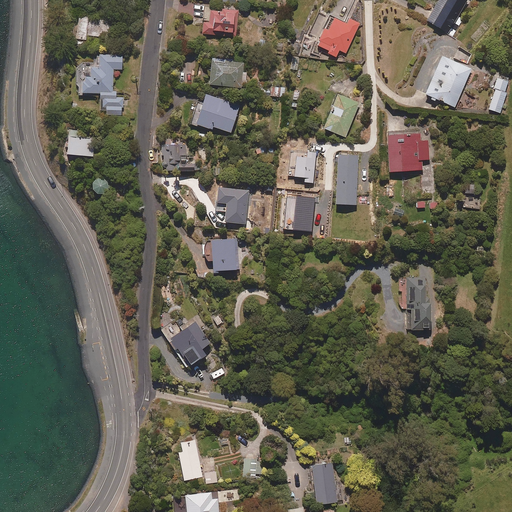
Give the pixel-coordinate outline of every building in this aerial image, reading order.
[(468,0),(439,0),(427,21),(452,36),(462,20),(458,18),(468,0)] [(236,11),(224,10),(223,14),(212,13),(211,22),(204,22),(203,34),(223,36),(223,33),(234,35),(236,11)] [(114,21),(79,18),(77,40),(87,41),(87,36),(113,38),(114,21)] [(348,25),(336,19),(332,27),(328,25),(317,48),(337,58),(340,51),(347,54),(360,25),(350,20),(348,25)] [(123,56),(93,56),(93,69),(85,69),(85,95),(101,95),(101,112),(107,112),(107,116),(123,116),(123,99),(114,99),(113,70),(123,70),(123,56)] [(472,70),(442,58),(426,95),(455,108),(472,70)] [(244,62),(213,61),(211,86),(246,88),(247,73),(244,72),(244,62)] [(510,82),(498,79),(490,111),(501,114),(510,82)] [(285,88),(263,89),(263,99),(285,98),(285,88)] [(360,104),(338,96),(324,129),(346,138),(360,104)] [(240,107),(207,97),(198,126),(213,131),(214,129),(232,134),(240,107)] [(80,132),(71,132),(71,158),(94,159),(95,140),(80,139),(80,132)] [(421,143),(421,136),(389,138),(391,174),(423,172),(423,161),(430,161),(429,142),(421,143)] [(187,165),(186,146),(160,147),(162,173),(180,172),(180,173),(195,172),(195,165),(187,165)] [(359,157),(339,157),(337,206),(357,207),(359,157)] [(220,177),(220,166),(210,166),(211,177),(220,177)] [(99,197),(101,197),(103,198),(104,198),(105,197),(107,197),(108,196),(109,195),(110,194),(111,193),(111,191),(112,190),(112,188),(112,187),(111,185),(110,184),(109,183),(108,182),(107,181),(105,180),(104,180),(102,180),(101,180),(99,181),(98,181),(97,182),(96,184),(95,185),(95,186),(94,188),(94,189),(94,191),(95,192),(96,194),(97,195),(98,196),(99,197)] [(467,185),(467,195),(480,195),(480,184),(467,185)] [(249,192),(220,190),(218,212),(228,213),(227,224),(246,226),(249,192)] [(430,202),(431,210),(440,209),(439,202),(430,202)] [(236,241),(213,242),(215,274),(238,272),(236,241)] [(428,306),(427,279),(407,279),(407,287),(402,287),(403,310),(407,309),(408,332),(434,331),(433,306),(428,306)] [(221,313),(212,318),(218,328),(226,323),(221,313)] [(212,345),(197,324),(171,342),(190,370),(208,358),(203,351),(212,345)] [(182,478),(201,475),(203,482),(215,480),(211,458),(199,461),(194,436),(179,439),(180,448),(177,449),(182,478)] [(261,458),(248,457),(243,457),(242,477),(255,477),(260,477),(261,458)] [(315,502),(336,499),(345,498),(342,478),(333,479),(331,458),(309,461),(315,502)] [(210,497),(209,490),(171,493),(172,511),(184,510),(184,511),(217,511),(217,497),(210,497)]
